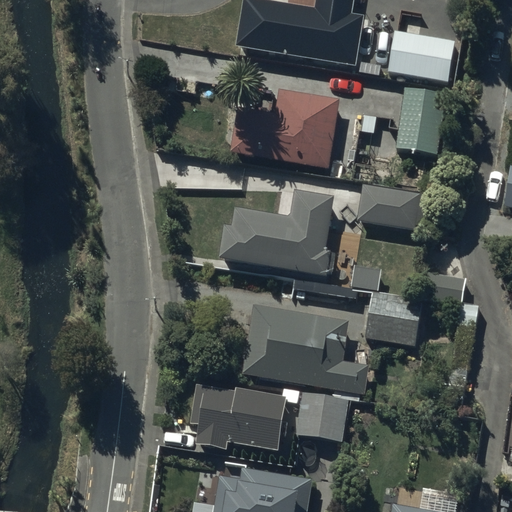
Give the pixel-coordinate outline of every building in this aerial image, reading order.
[(278,0),(243,0),(235,49),(355,69),(363,22),(350,20),(353,0),(313,0),(313,6),(278,0)] [(450,45),(392,35),(386,73),(443,83),(450,45)] [(444,100),(405,93),(395,152),(434,159),(444,100)] [(338,105),(282,96),(279,120),(234,113),(228,156),(327,172),(338,105)] [(417,199),(361,190),(356,222),(412,231),(417,199)] [(234,237),(227,235),(222,257),(320,276),(324,260),(321,258),(329,202),(297,198),(284,223),(238,214),(234,237)] [(467,283),(457,241),(430,239),(424,303),(465,307),(467,283)] [(418,307),(370,298),(363,338),(411,346),(418,307)] [(350,323),(256,308),(244,379),(339,394),(350,323)] [(481,318),(464,315),(451,395),(468,398),(481,318)] [(188,444),(279,457),(287,402),(197,389),(188,444)] [(346,404),(302,397),(296,437),(339,444),(346,404)] [(313,511),(318,486),(222,469),(214,511),(313,511)]
